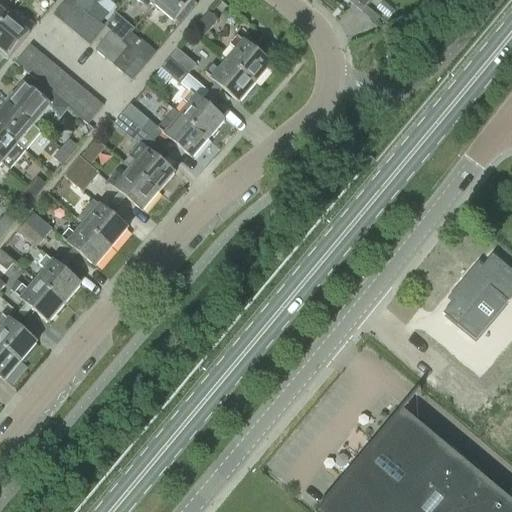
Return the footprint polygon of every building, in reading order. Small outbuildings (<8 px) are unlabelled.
[(62,25),(77,6),(75,4),(69,0),(66,0),(53,17),(62,25)] [(77,6),(84,12),(92,3),(88,0),(78,0),(75,4),(77,6)] [(154,7),(159,0),(135,0),(150,12),(154,7)] [(191,0),(159,0),(154,7),(174,24),(193,1),(191,0)] [(84,12),(86,14),(95,22),(103,12),(92,3),(84,12)] [(84,12),(77,6),(62,25),(71,32),(86,14),(84,12)] [(0,10),(0,30),(10,19),(0,10)] [(105,29),(100,25),(108,16),(103,12),(95,22),(80,40),(89,48),(105,29)] [(86,14),(71,32),(80,40),(95,22),(86,14)] [(201,41),(218,22),(209,14),(192,33),(201,41)] [(10,19),(0,30),(0,53),(9,60),(30,35),(10,19)] [(120,42),(123,44),(130,35),(121,27),(113,37),(120,42)] [(104,60),(120,42),(113,37),(111,34),(95,53),(104,60)] [(123,44),(129,50),(138,57),(146,48),(130,35),(123,44)] [(227,63),(255,86),(271,67),(237,38),(229,47),(236,53),(227,63)] [(120,42),(104,60),(113,68),(129,50),(123,44),(120,42)] [(24,74),(40,56),(30,48),(15,66),(24,74)] [(147,65),(145,63),(153,54),(146,48),(138,57),(122,75),(132,83),(147,65)] [(129,50),(113,68),(122,75),(138,57),(129,50)] [(169,61),(188,77),(196,67),(177,51),(169,61)] [(33,81),(49,63),(40,56),(24,74),(33,81)] [(188,77),(169,61),(161,71),(180,87),(188,77)] [(42,89),(58,70),(49,63),(33,81),(42,89)] [(255,86),(227,63),(219,73),(213,67),(205,77),(239,105),(255,86)] [(51,96),(67,78),(58,70),(42,89),(51,96)] [(67,78),(51,96),(60,104),(75,85),(67,78)] [(69,111),(84,93),(75,85),(60,104),(69,111)] [(7,106),(34,129),(50,109),(24,87),(7,106)] [(78,119),(93,100),(84,93),(69,111),(78,119)] [(181,119),(208,142),(224,123),(190,94),(183,102),(190,108),(181,119)] [(93,100),(78,119),(87,127),(103,108),(93,100)] [(0,114),(0,132),(24,153),(40,134),(34,129),(7,106),(0,114)] [(122,116),(141,132),(149,123),(130,107),(122,116)] [(141,132),(122,116),(114,126),(133,142),(141,132)] [(208,142),(181,119),(172,128),(166,123),(158,132),(192,161),(208,142)] [(0,165),(2,167),(2,166),(9,172),(24,153),(0,132),(0,165)] [(61,151),(70,159),(77,150),(68,142),(61,151)] [(125,166),(159,195),(174,176),(140,147),(125,166)] [(70,159),(61,151),(53,161),(62,168),(70,159)] [(72,169),(91,185),(99,175),(80,159),(72,169)] [(159,195),(125,166),(124,166),(130,171),(122,181),(116,176),(108,185),(143,214),(159,195)] [(91,185),(72,169),(64,179),(83,194),(91,185)] [(29,189),(38,197),(45,188),(36,180),(29,189)] [(38,197),(29,189),(21,198),(30,206),(38,197)] [(84,226),(112,250),(128,231),(93,202),(86,211),(92,217),(84,226)] [(25,225),(44,240),(52,231),(33,215),(25,225)] [(0,223),(0,229),(6,234),(14,225),(5,218),(0,223)] [(44,240),(25,225),(17,234),(35,250),(44,240)] [(112,250),(84,226),(76,237),(70,232),(62,241),(96,269),(112,250)] [(37,283),(65,306),(81,287),(46,258),(39,267),(45,273),(37,283)] [(473,320),(501,286),(477,266),(449,301),(473,320)] [(65,306),(37,283),(28,293),(21,288),(17,283),(10,292),(14,296),(49,325),(65,306)] [(0,333),(0,345),(21,363),(37,345),(3,316),(0,320),(0,328),(2,331),(0,333)] [(511,457),(511,333),(505,328),(498,337),(491,332),(488,336),(484,333),(457,365),(478,382),(455,409),(503,450),(511,457)] [(21,363),(0,345),(0,378),(5,383),(21,363)] [(478,382),(457,365),(457,364),(434,392),(455,409),(478,382)] [(404,408),(317,511),(511,511),(511,503),(403,413),(406,410),(404,408)]
